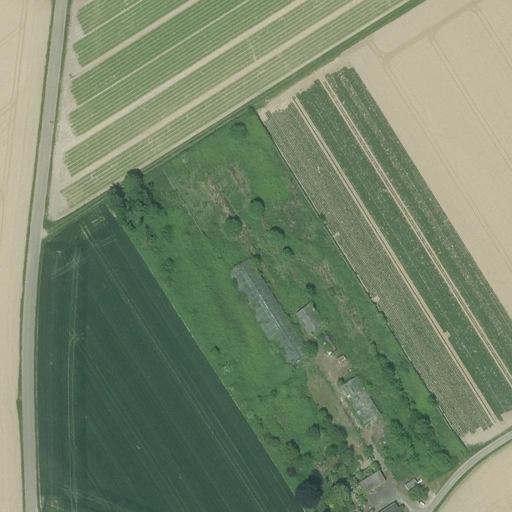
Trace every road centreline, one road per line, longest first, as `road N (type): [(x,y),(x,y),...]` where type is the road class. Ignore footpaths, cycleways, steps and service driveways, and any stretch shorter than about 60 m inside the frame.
road 1 (unclassified): [(60,0),(32,255),(31,511)]
road 2 (track): [(419,0),(33,241)]
